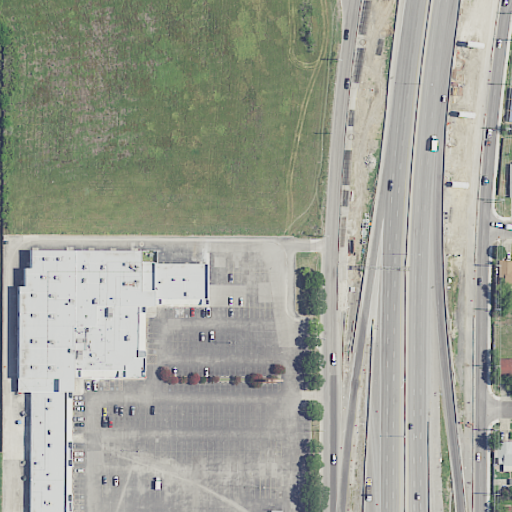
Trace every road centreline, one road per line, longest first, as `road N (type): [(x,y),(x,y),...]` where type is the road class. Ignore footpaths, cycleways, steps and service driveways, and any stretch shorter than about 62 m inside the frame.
road 1 (motorway): [(442,511),(488,0)]
road 2 (secondary): [(470,511),(479,191),(502,0)]
road 3 (motorway): [(387,0),(363,221),(361,511)]
road 4 (motorway): [(422,511),(423,222),(445,0)]
road 5 (motorway): [(414,0),(400,122),(390,511)]
road 6 (secondary): [(357,18),(342,194),(341,511)]
